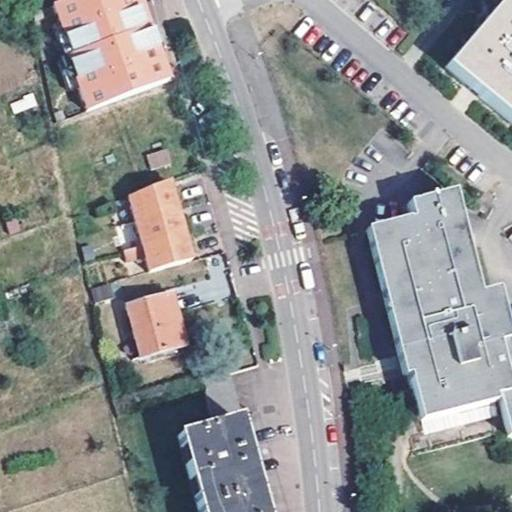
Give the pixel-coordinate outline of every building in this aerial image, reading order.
[(138,0),(85,0),(91,18),(103,14),(106,23),(142,12),(138,0)] [(511,4),(507,0),(448,70),(511,124),(511,4)] [(149,170),(169,164),(164,150),(145,156),(149,170)] [(165,184),(105,208),(111,230),(173,212),(167,191),(165,184)] [(448,198),(407,207),(410,220),(371,230),(403,356),(418,416),(419,419),(497,400),(505,432),(511,430),(511,332),(502,335),(491,290),(472,294),(448,198)] [(175,219),(173,212),(111,230),(118,255),(180,238),(175,219)] [(183,246),(180,238),(118,255),(100,261),(103,271),(121,266),(125,281),(188,264),(183,246)] [(187,349),(175,299),(130,309),(142,360),(187,349)] [(244,423),(232,378),(205,385),(217,429),(244,423)] [(244,423),(217,429),(182,437),(200,511),(266,511),(251,453),(244,423)]
